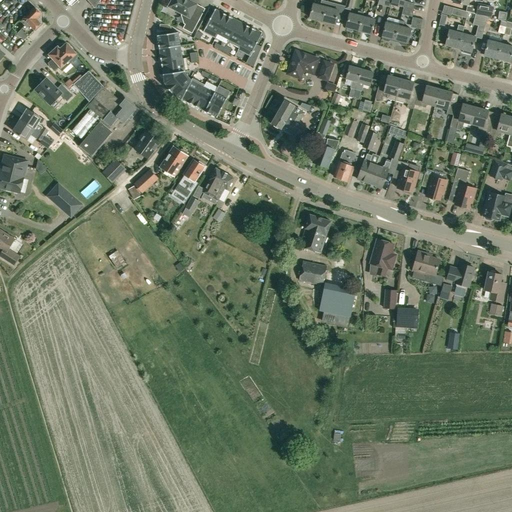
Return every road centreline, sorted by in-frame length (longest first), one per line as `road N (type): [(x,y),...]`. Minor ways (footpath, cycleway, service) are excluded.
road 1 (tertiary): [(511,250),(338,198),(232,151)]
road 2 (residential): [(422,66),(283,30)]
road 3 (tertiary): [(134,56),(151,101),(232,151)]
road 4 (track): [(83,216),(149,163),(181,124)]
road 5 (residential): [(232,151),(283,30)]
